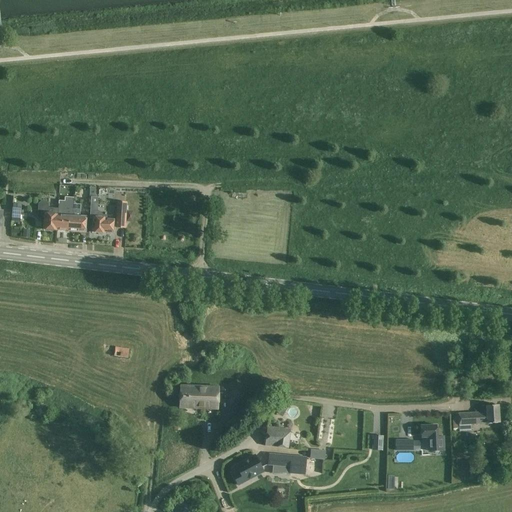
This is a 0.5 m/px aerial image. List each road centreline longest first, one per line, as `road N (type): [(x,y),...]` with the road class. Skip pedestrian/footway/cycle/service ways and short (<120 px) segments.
road 1 (secondary): [(511,316),(0,252)]
road 2 (residential): [(150,511),(165,489),(227,456),(280,401),(452,407)]
